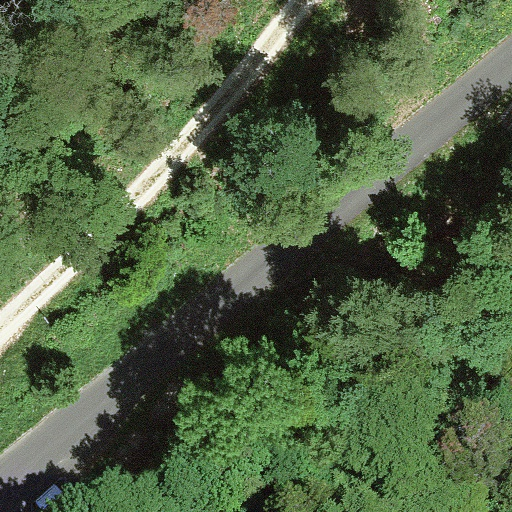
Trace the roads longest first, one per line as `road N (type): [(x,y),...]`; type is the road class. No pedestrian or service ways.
road 1 (unclassified): [(511,58),(0,482)]
road 2 (track): [(0,347),(239,95),(304,0)]
